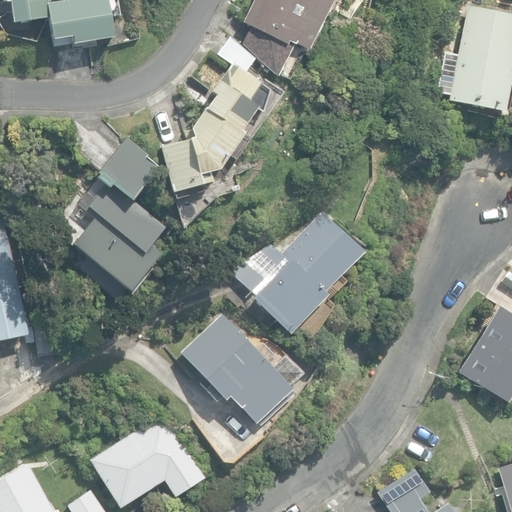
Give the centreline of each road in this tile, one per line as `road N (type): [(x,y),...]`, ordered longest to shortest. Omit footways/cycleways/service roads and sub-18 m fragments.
road 1 (residential): [(271,511),(335,472),(461,250),(498,203)]
road 2 (residential): [(0,93),(97,93),(154,74),(206,0)]
